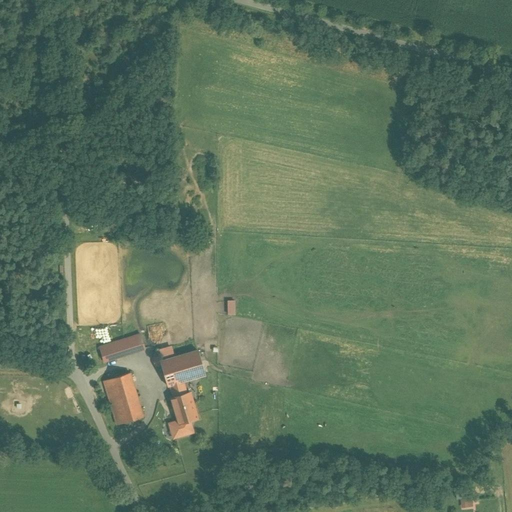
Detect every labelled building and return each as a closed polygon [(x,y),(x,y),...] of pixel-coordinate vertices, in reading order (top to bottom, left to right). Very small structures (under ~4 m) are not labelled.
[(140,335),(100,347),(104,362),(145,349),(140,335)] [(167,386),(183,382),(198,377),(205,375),(198,351),(171,359),(163,361),(160,362),(167,386)] [(130,373),(104,381),(117,425),(143,417),(130,373)] [(186,394),(183,382),(167,386),(167,387),(170,386),(173,398),(171,398),(178,421),(178,424),(189,421),(197,418),(190,393),(186,394)] [(178,424),(178,421),(169,424),(173,438),(193,432),(189,421),(178,424)]
